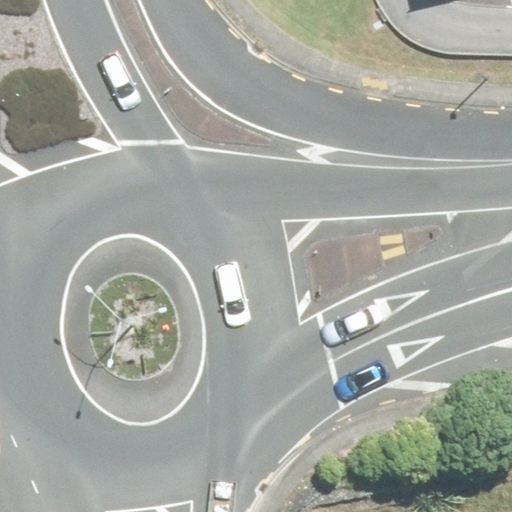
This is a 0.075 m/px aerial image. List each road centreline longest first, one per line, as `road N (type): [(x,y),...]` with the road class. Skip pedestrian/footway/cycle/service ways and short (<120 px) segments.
road 1 (secondary): [(179,0),(219,53),(258,87),(467,199)]
road 2 (residential): [(511,259),(263,399)]
road 3 (residential): [(196,201),(467,199)]
road 4 (secondary): [(241,431),(201,462),(153,478),(103,476),(56,458),(18,426)]
road 5 (secondary): [(196,201),(234,228),(262,265),(277,309),(277,355),(263,399)]
road 6 (secondary): [(78,0),(164,190)]
road 7 (secondary): [(0,269),(19,238),(85,194),(124,186),(164,190)]
